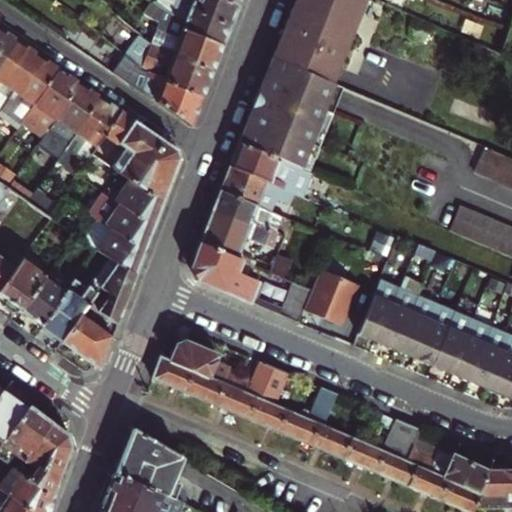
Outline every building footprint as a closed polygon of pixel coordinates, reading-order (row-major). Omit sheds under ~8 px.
[(184,29),(222,47),(227,36),(231,26),(191,9),(194,2),(189,0),(150,0),(165,10),(186,23),(184,29)] [(189,0),(194,2),(191,9),(231,26),(235,15),(239,5),(226,0),(189,0)] [(294,0),(295,1),(357,27),(367,0),(294,0)] [(357,27),(295,1),(289,14),(284,28),(346,54),(357,27)] [(165,10),(151,42),(174,52),(172,57),(212,74),(218,59),(222,47),(184,29),(186,23),(165,10)] [(277,45),(272,57),(335,84),(346,54),(284,28),(277,45)] [(0,68),(17,43),(8,36),(0,31),(0,68)] [(162,83),(202,99),(208,85),(212,74),(172,57),(174,52),(151,42),(142,38),(128,61),(134,66),(136,67),(164,77),(162,83)] [(0,86),(3,82),(15,91),(38,57),(28,50),(17,43),(0,68),(0,86)] [(0,115),(18,128),(21,125),(58,71),(47,63),(38,57),(15,91),(9,98),(0,112),(0,115)] [(239,143),(301,170),(328,102),(335,84),(272,57),(256,101),(247,122),(239,143)] [(130,82),(138,88),(192,124),(197,112),(202,99),(162,83),(164,77),(136,67),(130,82)] [(21,125),(43,140),(80,86),(70,78),(58,71),(21,125)] [(0,86),(0,92),(9,98),(15,91),(3,82),(0,86)] [(301,170),(308,173),(342,87),(335,84),(328,102),(301,170)] [(39,145),(59,159),(100,99),(88,91),(80,86),(43,140),(39,145)] [(57,163),(78,177),(92,156),(98,147),(121,113),(111,106),(100,99),(59,159),(57,163)] [(385,125),(414,137),(421,121),(392,109),(385,125)] [(123,177),(132,183),(162,204),(172,179),(179,160),(175,150),(121,113),(98,147),(92,156),(123,177)] [(230,166),(288,191),(295,173),(301,175),(299,181),(314,187),(318,177),(308,173),(301,170),(239,143),(235,154),(230,166)] [(500,185),(511,189),(511,159),(499,154),(486,148),(475,174),(488,180),(500,185)] [(0,183),(8,189),(14,181),(17,177),(0,165),(0,183)] [(294,193),(288,191),(230,166),(226,178),(221,190),(257,205),(259,201),(286,212),(294,193)] [(157,217),(162,204),(132,183),(123,177),(119,183),(115,189),(104,182),(98,191),(102,194),(108,198),(153,229),(157,217)] [(14,181),(8,189),(29,204),(35,195),(14,181)] [(0,291),(15,270),(0,258),(0,200),(8,189),(0,183),(0,291)] [(50,218),(59,205),(38,190),(35,195),(29,204),(50,218)] [(257,205),(221,190),(216,201),(213,211),(249,226),(252,220),(278,231),(286,212),(259,201),(257,205)] [(100,222),(144,253),(149,239),(153,229),(108,198),(102,194),(88,214),(100,222)] [(450,233),(463,239),(475,244),(488,249),(500,254),(511,259),(511,230),(498,225),(485,219),(474,214),(460,208),(450,233)] [(206,228),(199,246),(234,260),(243,238),(255,243),(252,249),(262,253),(266,244),(272,246),(278,231),(252,220),(249,226),(213,211),(206,228)] [(117,263),(135,276),(140,262),(144,253),(100,222),(86,242),(109,258),(117,263)] [(285,234),(269,273),(285,280),(300,240),(285,234)] [(234,260),(199,246),(195,257),(190,269),(196,279),(251,303),(259,283),(245,278),(250,266),(234,260)] [(75,279),(64,295),(41,326),(43,327),(43,332),(49,337),(54,335),(57,336),(62,340),(93,296),(117,263),(109,258),(88,288),(75,279)] [(21,261),(15,270),(0,291),(0,297),(3,300),(1,304),(14,314),(18,309),(21,312),(43,281),(45,278),(21,261)] [(125,302),(135,276),(117,263),(93,296),(104,304),(97,314),(116,327),(125,302)] [(323,271),(314,291),(305,312),(342,327),(359,287),(323,271)] [(41,326),(64,295),(43,281),(21,312),(32,319),(41,326)] [(375,344),(399,289),(379,282),(357,336),(366,340),(375,344)] [(259,283),(251,303),(257,306),(282,316),(285,309),(260,300),(266,286),(259,283)] [(314,291),(295,284),(285,309),(282,316),(300,324),(305,312),(314,291)] [(417,297),(399,289),(375,344),(383,347),(394,351),(417,297)] [(104,304),(93,296),(62,340),(96,366),(99,364),(103,362),(116,327),(97,314),(104,304)] [(417,297),(394,351),(404,355),(412,359),(435,304),(417,297)] [(454,312),(435,304),(412,359),(421,362),(431,366),(454,312)] [(454,312),(431,366),(441,370),(449,374),(472,319),(454,312)] [(490,327),(472,319),(449,374),(459,378),(467,381),(490,327)] [(503,332),(490,327),(467,381),(475,384),(485,388),(493,369),(489,367),(503,332)] [(511,335),(503,332),(489,367),(493,369),(485,388),(498,394),(509,398),(511,398),(511,335)] [(192,371),(224,384),(255,398),(274,406),(288,374),(258,362),(251,379),(232,371),(233,367),(216,359),(218,355),(185,341),(175,344),(168,360),(192,371)] [(150,378),(183,392),(192,371),(168,360),(159,357),(150,378)] [(214,406),(224,384),(192,371),(183,392),(214,406)] [(246,419),(255,398),(224,384),(214,406),(246,419)] [(318,425),(323,427),(337,394),(321,388),(307,420),(318,425)] [(2,392),(0,394),(0,445),(26,409),(14,400),(2,392)] [(274,406),(255,398),(246,419),(276,432),(286,411),(274,406)] [(26,409),(0,445),(14,455),(5,467),(10,470),(13,465),(18,469),(49,425),(41,419),(42,416),(36,412),(31,409),(29,411),(26,409)] [(289,413),(286,411),(276,432),(309,446),(318,425),(307,420),(289,413)] [(396,442),(405,422),(382,413),(367,446),(383,453),(416,467),(448,481),(478,494),(486,471),(466,463),(438,451),(435,459),(396,442)] [(13,465),(10,470),(12,471),(50,498),(52,493),(62,468),(70,448),(69,439),(49,425),(18,469),(13,465)] [(323,427),(318,425),(309,446),(341,460),(350,439),(323,427)] [(125,454),(116,475),(175,501),(179,491),(171,488),(176,477),(182,460),(183,458),(135,429),(134,430),(125,454)] [(383,453),(367,446),(350,439),(341,460),(375,474),(383,453)] [(14,455),(0,445),(0,462),(5,467),(14,455)] [(407,488),(416,467),(383,453),(375,474),(407,488)] [(407,488),(439,502),(448,481),(416,467),(407,488)] [(511,507),(511,470),(508,471),(486,471),(478,494),(481,495),(506,495),(507,507),(511,507)] [(45,511),(46,509),(50,498),(12,471),(1,487),(0,486),(0,493),(6,497),(27,511),(45,511)] [(195,511),(183,505),(175,501),(116,475),(105,503),(101,511),(195,511)] [(478,494),(448,481),(439,502),(462,511),(474,511),(481,495),(478,494)] [(0,505),(0,511),(27,511),(6,497),(0,505)]
